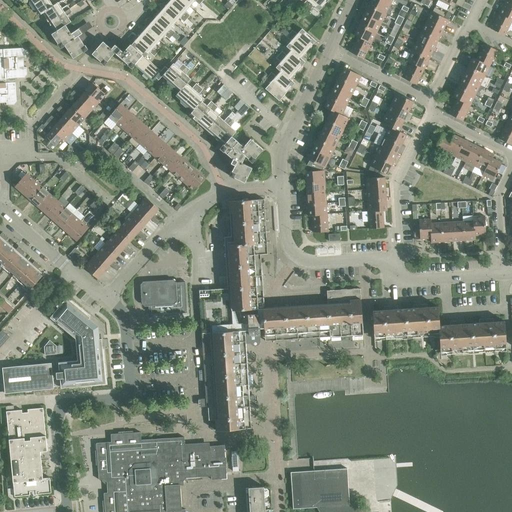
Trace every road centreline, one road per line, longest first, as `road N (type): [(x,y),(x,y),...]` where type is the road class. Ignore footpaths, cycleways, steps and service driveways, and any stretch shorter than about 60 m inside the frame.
road 1 (residential): [(64,509),(56,412),(116,400),(130,386),(124,328),(101,299)]
road 2 (residential): [(101,299),(156,239),(193,231),(227,196),(282,191)]
road 3 (tertiary): [(394,267),(296,257),(282,191)]
road 4 (residential): [(430,119),(396,184),(394,267)]
road 5 (residential): [(0,200),(6,171),(79,73)]
road 6 (tertiary): [(282,191),(289,131),(328,54)]
road 7 (residential): [(101,299),(0,206)]
